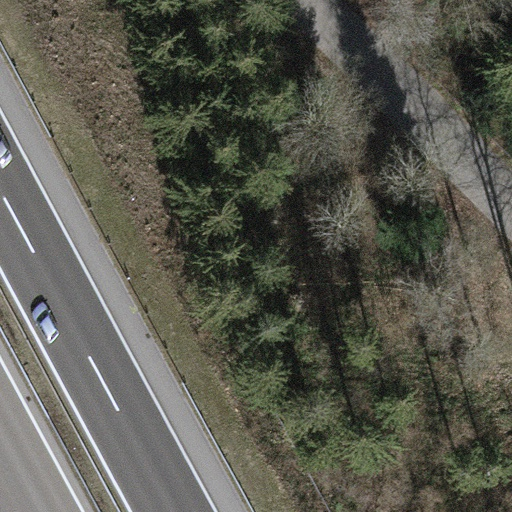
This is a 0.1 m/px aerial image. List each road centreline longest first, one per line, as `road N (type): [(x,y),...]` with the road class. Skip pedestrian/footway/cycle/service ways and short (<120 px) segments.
road 1 (motorway): [(177,511),(0,184)]
road 2 (unclassified): [(332,0),(511,188)]
